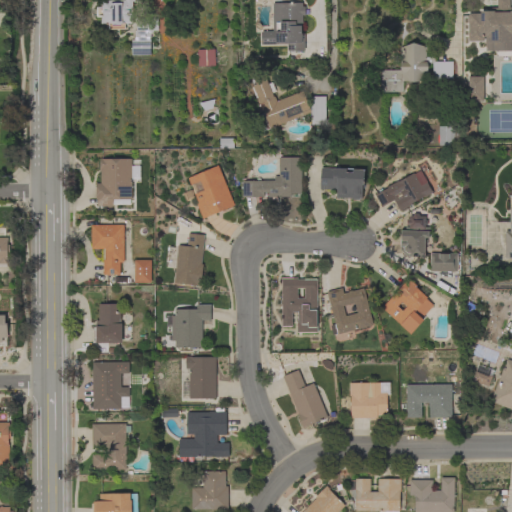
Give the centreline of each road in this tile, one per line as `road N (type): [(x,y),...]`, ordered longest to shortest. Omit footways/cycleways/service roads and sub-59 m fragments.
road 1 (secondary): [(53,511),(50,0)]
road 2 (residential): [(261,511),(296,466),(342,449),(511,449)]
road 3 (residential): [(296,466),(254,399),(251,245)]
